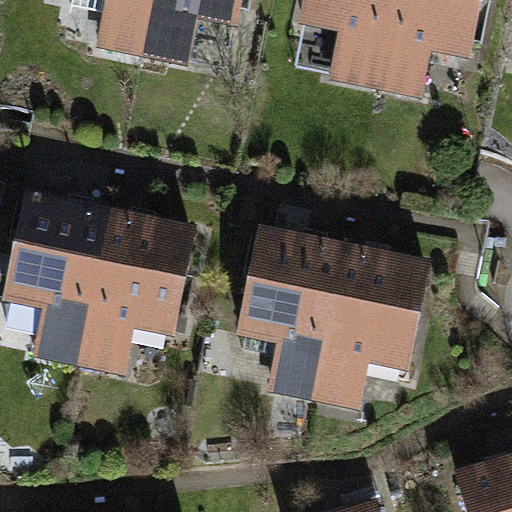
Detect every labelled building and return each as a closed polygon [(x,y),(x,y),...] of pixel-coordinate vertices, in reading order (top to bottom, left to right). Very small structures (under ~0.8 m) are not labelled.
[(87,0),(111,4),(102,51),(144,59),(155,0),(87,0)] [(155,0),(144,59),(186,67),(195,20),(237,28),(242,0),(155,0)] [(311,0),(306,27),(345,35),(335,83),(377,91),(395,0),(311,0)] [(395,0),(377,91),(419,99),(428,52),(470,61),(482,0),(395,0)] [(77,200),(20,188),(0,288),(0,318),(33,325),(27,356),(75,366),(107,206),(77,200)] [(132,211),(107,206),(75,366),(117,373),(126,326),(172,334),(193,224),(132,211)] [(311,236),(258,225),(235,335),(275,343),(265,391),(312,400),(344,242),(311,236)] [(364,246),(344,242),(312,400),(354,409),(363,361),(409,370),(430,260),(364,246)] [(511,511),(511,452),(455,470),(466,511),(511,511)] [(377,511),(374,501),(336,511),(377,511)]
